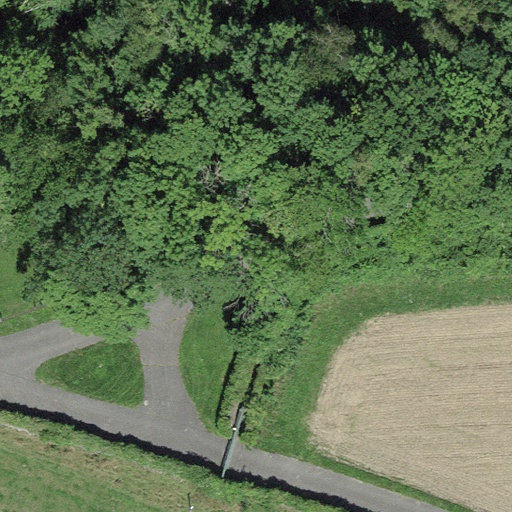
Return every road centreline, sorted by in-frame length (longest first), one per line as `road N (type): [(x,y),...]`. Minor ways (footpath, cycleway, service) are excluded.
road 1 (residential): [(511,191),(414,200),(177,288)]
road 2 (residential): [(177,288),(0,354)]
road 3 (residential): [(177,288),(164,349),(183,453)]
